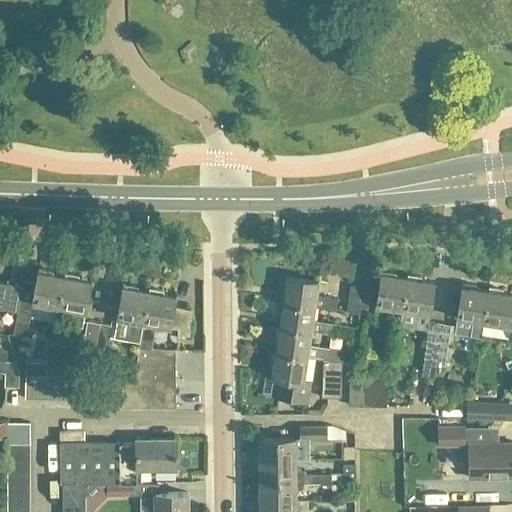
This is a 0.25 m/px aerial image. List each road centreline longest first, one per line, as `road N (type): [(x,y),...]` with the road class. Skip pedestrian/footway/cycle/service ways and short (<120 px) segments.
road 1 (residential): [(223,511),(222,201)]
road 2 (residential): [(222,201),(213,135),(131,60),(117,0)]
road 3 (tertiary): [(222,201),(0,194)]
road 4 (tertiary): [(511,163),(460,168),(365,196)]
road 5 (tertiary): [(365,196),(511,192)]
road 6 (tertiary): [(365,196),(222,201)]
